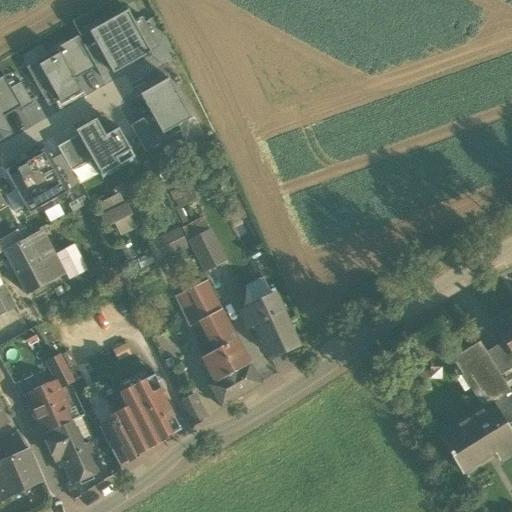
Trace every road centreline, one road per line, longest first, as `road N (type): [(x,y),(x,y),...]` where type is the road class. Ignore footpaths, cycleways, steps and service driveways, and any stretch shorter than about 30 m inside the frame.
road 1 (residential): [(92,511),(511,250)]
road 2 (residential): [(0,376),(59,496),(54,511)]
road 3 (residential): [(113,93),(0,155)]
